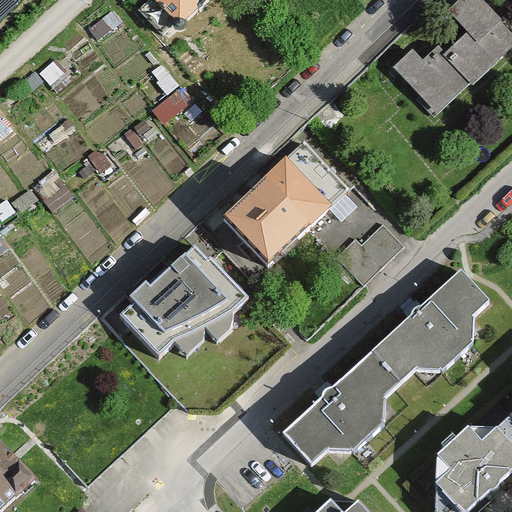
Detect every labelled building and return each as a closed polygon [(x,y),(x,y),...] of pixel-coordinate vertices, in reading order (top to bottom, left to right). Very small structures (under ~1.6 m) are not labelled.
[(141,0),(173,34),(210,0),(141,0)] [(511,45),(511,35),(477,0),(462,0),(448,14),(460,26),(422,63),(410,51),(390,71),(437,119),(511,45)] [(351,217),(309,170),(241,230),(283,277),(351,217)] [(257,307),(200,256),(132,325),(171,366),(257,307)] [(471,319),(487,304),(459,271),(372,354),(400,384),(412,372),(441,372),(471,346),(471,319)] [(376,406),(400,384),(372,354),(287,434),(313,462),(326,449),(355,451),(375,433),(376,406)] [(440,486),(423,501),(432,511),(475,511),(493,495),(511,478),(511,422),(499,434),(470,433),(440,459),(440,486)] [(0,511),(12,511),(40,487),(0,442),(0,511)]
